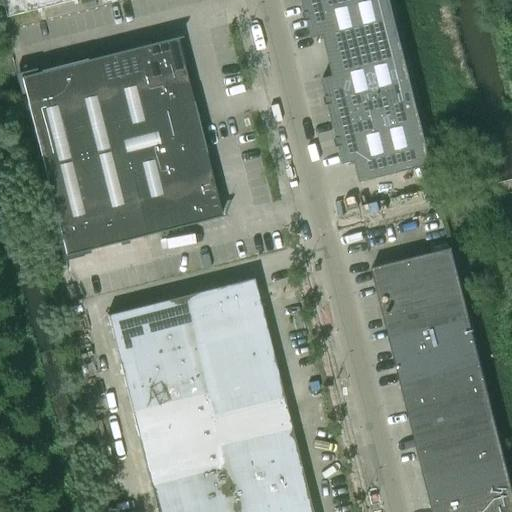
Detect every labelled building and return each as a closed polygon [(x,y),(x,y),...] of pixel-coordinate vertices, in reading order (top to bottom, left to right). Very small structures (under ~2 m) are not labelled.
[(0,0),(5,16),(69,0),(0,0)] [(390,0),(302,0),(311,38),(323,35),(328,55),(400,37),(390,0)] [(176,37),(136,47),(145,82),(185,72),(185,71),(183,63),(177,38),(176,37)] [(400,37),(328,55),(333,75),(322,78),(332,121),(416,101),(400,37)] [(113,53),(98,56),(115,126),(154,117),(145,82),(136,47),(122,50),(114,52),(113,53)] [(74,62),(59,66),(81,156),(120,146),(115,126),(98,56),(83,60),(82,60),(74,62)] [(35,68),(14,73),(20,94),(23,93),(42,166),(81,156),(59,66),(36,72),(35,68)] [(185,72),(145,82),(154,117),(194,107),(187,80),(185,72)] [(416,101),(332,121),(343,163),(355,160),(360,182),(432,164),(416,101)] [(154,117),(115,126),(120,146),(125,165),(164,155),(204,145),(200,131),(198,122),(197,121),(194,107),(154,117)] [(204,145),(164,155),(173,190),(212,180),(210,172),(204,145)] [(120,146),(81,156),(104,245),(127,239),(128,239),(143,235),(125,165),(120,146)] [(164,155),(125,165),(143,235),(158,232),(159,231),(167,229),(182,226),(173,190),(164,155)] [(81,156),(42,166),(60,239),(56,240),(62,260),(65,259),(82,255),(81,251),(88,249),(89,249),(104,245),(81,156)] [(212,180),(173,190),(182,226),(221,216),(221,214),(215,189),(213,181),(212,180)] [(347,211),(357,208),(355,197),(344,200),(347,211)] [(377,291),(458,271),(452,247),(371,267),(377,291)] [(383,315),(464,294),(458,271),(377,291),(383,315)] [(185,320),(258,302),(252,277),(179,296),(185,320)] [(389,338),(470,318),(464,294),(383,315),(389,338)] [(185,320),(179,296),(106,314),(112,338),(185,320)] [(192,344),(265,326),(258,302),(185,320),(192,344)] [(395,361),(476,341),(470,318),(389,338),(395,361)] [(192,344),(185,320),(112,338),(119,363),(192,344)] [(198,369),(271,350),(265,326),(192,344),(198,369)] [(401,384),(482,364),(476,341),(395,361),(401,384)] [(198,369),(192,344),(119,363),(125,387),(198,369)] [(204,393),(277,375),(271,350),(198,369),(204,393)] [(407,408),(487,387),(482,364),(401,384),(407,408)] [(204,393),(198,369),(125,387),(131,411),(204,393)] [(210,417),(283,399),(277,375),(204,393),(210,417)] [(412,431),(493,411),(487,387),(407,408),(412,431)] [(210,417),(204,393),(131,411),(137,436),(210,417)] [(216,442),(289,423),(283,399),(210,417),(216,442)] [(418,454),(499,434),(493,411),(412,431),(418,454)] [(216,442),(210,417),(137,436),(143,460),(216,442)] [(222,466),(295,448),(289,423),(216,442),(222,466)] [(424,477),(505,457),(499,434),(418,454),(424,477)] [(222,466),(216,442),(143,460),(149,484),(222,466)] [(228,490),(301,472),(295,448),(222,466),(228,490)] [(430,501),(511,480),(505,457),(424,477),(430,501)] [(228,490),(222,466),(149,484),(155,509),(228,490)] [(233,511),(245,511),(307,496),(301,472),(228,490),(233,511)] [(432,511),(480,511),(511,504),(511,485),(511,480),(430,501),(432,511)] [(233,511),(228,490),(155,509),(156,511),(233,511)] [(311,511),(307,496),(245,511),(311,511)]
